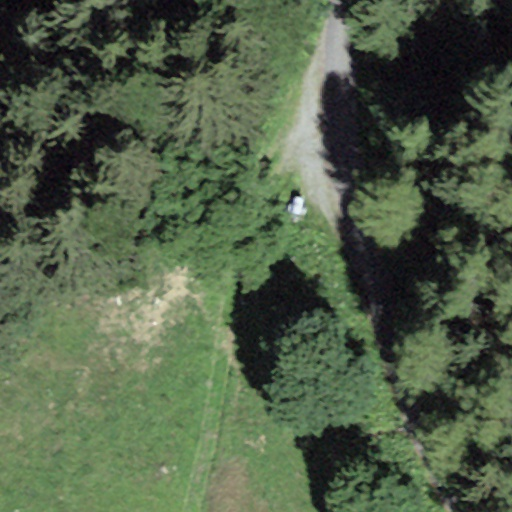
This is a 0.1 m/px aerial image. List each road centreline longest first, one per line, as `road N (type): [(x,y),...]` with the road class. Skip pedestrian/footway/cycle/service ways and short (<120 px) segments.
road 1 (unclassified): [(464,511),(410,388),(367,250),(341,94),(347,0)]
road 2 (track): [(191,511),(262,182),(289,143),(344,122)]
